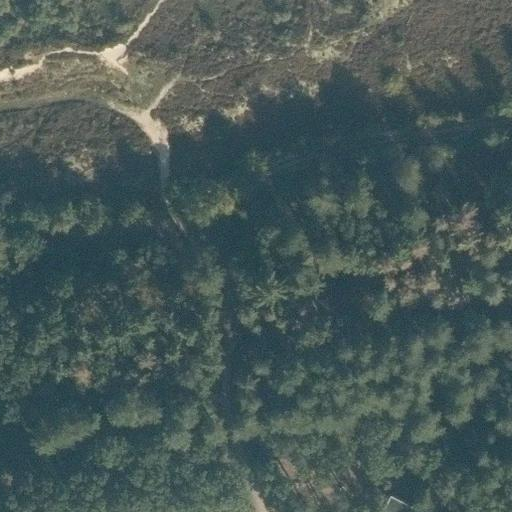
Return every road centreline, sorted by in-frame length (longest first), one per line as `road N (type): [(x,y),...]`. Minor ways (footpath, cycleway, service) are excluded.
road 1 (track): [(511,122),(304,159),(179,223),(123,231),(0,229)]
road 2 (track): [(260,511),(224,412),(226,289),(204,214)]
